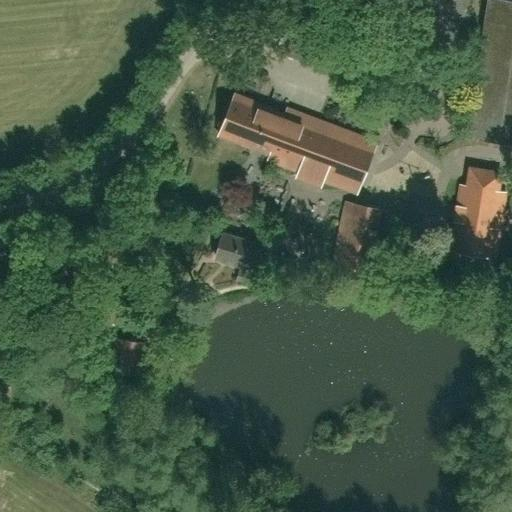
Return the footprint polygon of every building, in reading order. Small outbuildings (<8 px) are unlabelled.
[(511,2),(496,0),(491,0),(473,137),(511,142),(511,2)] [(234,95),(219,134),(270,154),(268,159),(300,171),(298,177),(321,185),(323,180),(357,192),(375,142),(286,109),(284,115),(234,95)] [(511,188),(468,179),(454,251),(498,259),(511,189),(511,188)] [(344,203),(329,265),(367,275),(383,213),(344,203)] [(210,222),(197,255),(259,279),(271,246),(210,222)] [(106,340),(103,382),(139,384),(141,342),(122,341),(106,340)]
